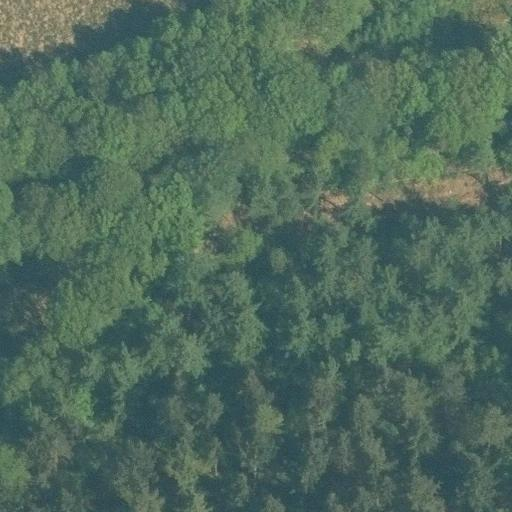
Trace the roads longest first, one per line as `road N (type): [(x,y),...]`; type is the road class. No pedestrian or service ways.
road 1 (track): [(511,123),(166,176)]
road 2 (track): [(166,176),(0,199)]
